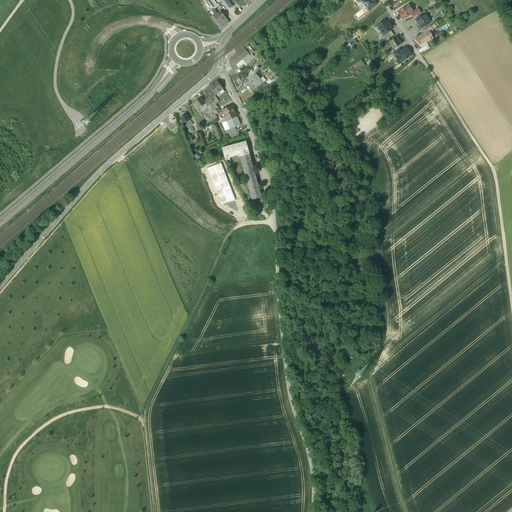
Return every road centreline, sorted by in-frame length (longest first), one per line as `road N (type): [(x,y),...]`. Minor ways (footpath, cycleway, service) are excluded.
road 1 (track): [(419,57),(342,120),(341,130),(375,169),(387,317),(372,370),(409,511)]
road 2 (track): [(155,511),(145,410),(230,234),(274,221),(252,205),(240,163)]
road 3 (track): [(312,511),(312,472),(286,372),(268,192)]
road 4 (secondary): [(0,284),(101,171),(217,67)]
road 5 (track): [(511,300),(493,169),(418,56)]
road 6 (secondary): [(0,223),(147,95),(176,59)]
road 7 (track): [(4,511),(12,459),(45,424),(104,407),(146,422)]
road 8 (residential): [(217,67),(248,125),(268,192)]
road 9 (track): [(69,0),(71,23),(54,79),(78,122)]
road 10 (secondary): [(177,37),(157,22),(123,24),(94,45),(89,70)]
